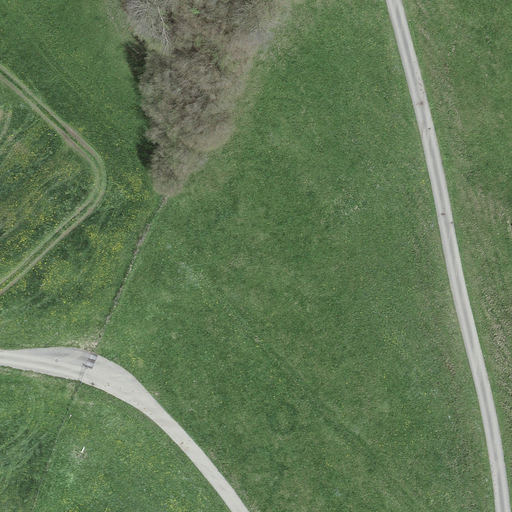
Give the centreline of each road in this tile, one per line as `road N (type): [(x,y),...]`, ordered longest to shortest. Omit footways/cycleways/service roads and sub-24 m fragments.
road 1 (track): [(503,511),(481,367),(392,0)]
road 2 (track): [(0,353),(85,372),(151,406),(240,511)]
